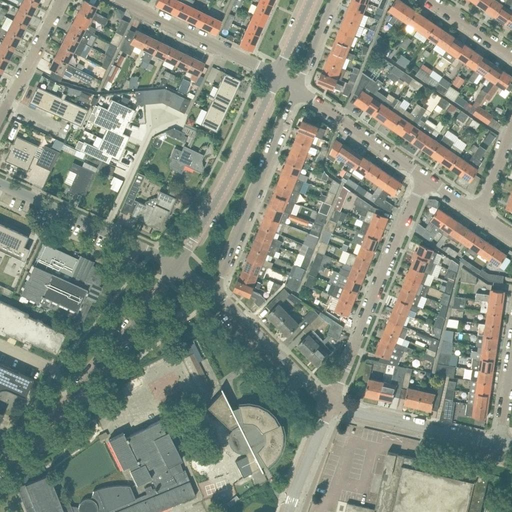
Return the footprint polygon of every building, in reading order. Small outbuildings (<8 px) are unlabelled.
[(16,0),(21,2),(18,9),(31,15),(37,4),(28,0),(16,0)] [(97,6),(84,0),(83,0),(78,11),(92,19),(104,25),(108,19),(94,12),(97,6)] [(175,0),(156,0),(155,4),(170,12),(175,0)] [(194,0),(175,0),(170,12),(185,19),(191,7),(194,0)] [(265,20),(271,5),(260,0),(259,0),(253,15),(265,20)] [(367,3),(359,0),(353,0),(352,4),(350,4),(348,8),(362,14),(367,3)] [(387,0),(382,0),(382,2),(380,2),(378,7),(384,10),(387,0)] [(395,0),(388,11),(394,14),(388,22),(393,25),(394,24),(398,17),(406,5),(403,3),(404,2),(400,0),(395,0)] [(478,0),(476,3),(486,10),(492,0),(478,0)] [(492,0),(486,10),(495,16),(501,8),(506,0),(492,0)] [(511,0),(506,0),(501,8),(495,16),(505,23),(511,12),(511,0)] [(410,7),(406,5),(398,17),(394,24),(398,27),(403,20),(408,24),(417,11),(410,7)] [(200,26),(206,14),(191,7),(185,19),(200,26)] [(374,18),(379,21),(384,10),(378,7),(374,18)] [(362,14),(348,8),(347,12),(348,13),(346,19),(358,24),(362,14)] [(25,27),(31,15),(18,9),(12,20),(25,27)] [(89,25),(92,19),(78,11),(72,23),(93,34),(96,29),(89,25)] [(423,16),(417,11),(408,24),(417,30),(426,18),(423,16)] [(226,21),(231,23),(234,16),(229,13),(226,21)] [(215,33),(221,22),(206,14),(200,26),(215,33)] [(258,35),(265,20),(253,15),(246,30),(258,35)] [(429,20),(426,18),(417,30),(427,37),(436,24),(429,20)] [(123,35),(125,31),(129,22),(121,19),(117,28),(115,31),(123,35)] [(358,24),(346,19),(343,26),(342,25),(340,29),(354,35),(358,24)] [(19,38),(25,27),(12,20),(7,31),(19,38)] [(219,35),(227,39),(230,31),(228,30),(231,23),(226,21),(219,35)] [(93,34),(72,23),(66,34),(91,47),(97,36),(93,34)] [(442,29),(436,24),(427,37),(437,43),(445,32),(442,29)] [(354,35),(340,29),(338,34),(340,34),(337,41),(350,46),(354,35)] [(375,31),(369,29),(365,39),(371,42),(375,31)] [(136,30),(134,33),(130,42),(125,39),(119,50),(130,55),(132,51),(139,54),(141,49),(147,35),(136,30)] [(246,30),(239,45),(251,50),(258,35),(246,30)] [(13,49),(19,38),(7,31),(1,42),(13,49)] [(118,46),(123,35),(115,31),(104,54),(107,55),(101,67),(106,69),(118,46)] [(448,33),(445,32),(437,43),(447,50),(452,42),(455,38),(448,33)] [(91,47),(66,34),(60,46),(73,51),(85,58),(91,47)] [(383,41),(384,38),(378,34),(373,46),(377,49),(383,41)] [(146,51),(141,60),(143,60),(140,66),(146,68),(149,63),(153,54),(159,41),(147,35),(141,49),(146,51)] [(411,40),(407,36),(400,45),(401,46),(405,49),(411,40)] [(455,38),(452,42),(447,50),(442,56),(452,62),(465,45),(461,42),(455,38)] [(164,59),(170,46),(159,41),(153,54),(164,59)] [(350,46),(337,41),(334,47),(333,47),(331,51),(345,57),(353,60),(355,55),(348,51),(350,46)] [(390,45),(383,41),(377,49),(385,53),(390,45)] [(0,56),(8,60),(13,49),(1,42),(0,44),(0,56)] [(467,47),(465,45),(452,62),(451,64),(455,67),(461,59),(466,63),(475,51),(468,46),(467,47)] [(66,63),(73,51),(60,46),(54,57),(58,59),(66,63)] [(175,65),(181,52),(170,46),(164,59),(175,65)] [(391,58),(397,49),(392,46),(386,55),(391,58)] [(428,58),(431,53),(426,49),(422,54),(428,58)] [(345,57),(331,51),(329,55),(331,56),(328,63),(341,68),(345,57)] [(480,55),(475,51),(466,63),(475,69),(484,58),(480,55)] [(186,71),(193,58),(181,52),(175,65),(186,71)] [(112,83),(125,57),(120,54),(108,80),(112,83)] [(401,54),(396,61),(405,67),(410,61),(401,54)] [(66,63),(58,59),(54,57),(48,68),(52,70),(49,75),(60,81),(63,75),(61,74),(63,69),(89,83),(93,76),(80,70),(75,68),(66,63)] [(195,81),(204,63),(193,58),(186,71),(193,74),(190,79),(195,81)] [(475,69),(469,79),(473,82),(480,72),(485,76),(494,64),(487,59),(486,60),(484,58),(475,69)] [(326,69),(324,68),(323,72),(322,72),(321,73),(337,80),(337,79),(341,80),(345,69),(341,68),(328,63),(326,69)] [(490,79),(483,89),(484,90),(481,94),(485,97),(492,87),(503,71),(499,68),(500,68),(494,64),(485,76),(490,79)] [(395,65),(391,71),(400,77),(404,71),(395,65)] [(105,72),(95,67),(91,75),(101,80),(105,72)] [(425,82),(430,74),(420,67),(415,75),(425,82)] [(171,73),(166,71),(159,86),(165,86),(171,73)] [(409,84),(413,78),(404,71),(400,77),(409,84)] [(506,73),(503,71),(492,87),(485,97),(490,101),(500,85),(505,89),(511,77),(511,76),(506,72),(506,73)] [(358,74),(352,72),(348,83),(347,82),(346,84),(353,86),(358,74)] [(371,78),(362,72),(356,87),(362,91),(354,102),(361,106),(362,106),(365,108),(373,97),(379,87),(382,82),(378,79),(374,83),(369,80),(371,78)] [(170,88),(176,76),(171,73),(165,86),(170,88)] [(241,81),(235,78),(225,73),(219,86),(233,93),(236,88),(237,89),(241,81)] [(337,80),(321,73),(318,81),(341,90),(343,85),(336,82),(337,80)] [(459,87),(465,79),(458,74),(452,83),(459,87)] [(139,77),(131,76),(129,81),(126,79),(122,89),(137,88),(139,82),(137,81),(139,77)] [(429,89),(423,85),(413,78),(409,84),(419,90),(425,94),(429,89)] [(431,78),(428,83),(435,88),(438,83),(431,78)] [(435,88),(444,94),(448,89),(438,83),(435,88)] [(353,86),(346,84),(342,93),(349,96),(353,86)] [(180,85),(178,91),(186,94),(188,88),(180,85)] [(233,93),(219,86),(213,98),(208,95),(208,96),(228,106),(232,98),(231,98),(233,93)] [(458,95),(460,92),(450,86),(448,89),(444,94),(454,101),(458,95)] [(36,87),(29,102),(37,106),(38,105),(43,107),(49,93),(36,87)] [(156,103),(162,102),(165,88),(155,89),(156,103)] [(162,102),(167,105),(173,93),(165,88),(162,102)] [(142,90),(135,91),(135,95),(136,105),(144,104),(142,90)] [(62,93),(60,98),(49,93),(43,107),(48,109),(47,111),(55,114),(64,94),(62,93)] [(167,105),(173,108),(179,95),(173,93),(167,105)] [(63,99),(65,94),(64,94),(55,114),(62,118),(63,117),(68,119),(75,104),(63,99)] [(173,108),(178,110),(184,98),(179,95),(173,108)] [(464,107),(468,102),(458,95),(454,101),(464,107)] [(228,106),(208,96),(207,98),(212,100),(206,111),(217,116),(221,118),(223,113),(225,114),(228,106)] [(374,115),(382,103),(373,97),(365,108),(368,110),(367,111),(374,115)] [(445,109),(449,102),(442,97),(437,104),(445,109)] [(184,113),(188,104),(190,101),(184,98),(178,110),(184,113)] [(386,98),(383,103),(382,103),(374,115),(380,120),(381,119),(384,121),(391,110),(399,99),(397,99),(395,98),(392,102),(386,98)] [(97,106),(94,113),(96,114),(122,126),(125,121),(129,123),(135,110),(111,99),(107,109),(98,105),(97,106)] [(402,102),(399,99),(391,110),(384,121),(387,123),(387,124),(393,128),(406,109),(400,105),(402,102)] [(468,102),(464,107),(473,113),(473,114),(474,114),(479,106),(478,105),(477,108),(468,102)] [(422,106),(417,103),(410,113),(406,109),(393,128),(399,133),(400,132),(403,134),(422,106)] [(80,126),(88,110),(75,104),(68,119),(73,121),(72,122),(80,126)] [(420,129),(415,126),(426,109),(422,106),(403,134),(406,136),(406,137),(412,141),(418,132),(420,129)] [(498,130),(501,123),(492,118),(493,116),(479,106),(474,114),(498,130)] [(463,123),(468,116),(461,110),(456,118),(463,123)] [(221,118),(217,116),(206,111),(200,124),(216,132),(220,124),(219,123),(221,118)] [(106,129),(102,138),(124,148),(129,136),(120,132),(122,126),(96,114),(92,122),(92,123),(106,129)] [(476,129),(480,123),(473,119),(469,125),(476,129)] [(325,129),(302,120),(299,129),(300,130),(315,135),(315,136),(317,132),(323,135),(325,129)] [(445,124),(440,121),(435,129),(422,148),(425,150),(431,155),(439,142),(435,139),(445,124)] [(425,122),(420,129),(418,132),(412,141),(419,146),(419,145),(422,148),(435,129),(425,122)] [(194,138),(197,131),(184,125),(181,132),(184,133),(194,138)] [(173,128),(166,131),(167,134),(181,141),(183,135),(184,133),(181,132),(173,128)] [(315,135),(300,130),(298,134),(299,134),(297,141),(310,146),(315,135)] [(491,130),(484,140),(491,145),(497,134),(491,130)] [(454,142),(445,135),(439,142),(431,155),(438,159),(438,158),(441,161),(448,150),(453,144),(454,142)] [(13,144),(11,143),(8,149),(10,149),(5,160),(27,170),(38,146),(16,136),(13,144)] [(124,148),(102,138),(98,148),(84,141),(83,143),(79,150),(106,162),(108,156),(118,161),(124,148)] [(336,138),(328,157),(333,161),(337,155),(346,161),(353,150),(336,138)] [(52,147),(60,150),(64,142),(56,139),(52,147)] [(78,140),(75,148),(79,150),(83,143),(78,140)] [(310,146),(297,141),(294,147),(293,146),(291,151),(306,157),(310,146)] [(462,151),(453,144),(448,150),(441,161),(444,163),(451,168),(455,162),(459,156),(462,151)] [(473,144),(470,149),(475,152),(478,147),(473,144)] [(475,152),(473,155),(468,162),(461,174),(463,176),(470,181),(478,169),(477,168),(482,161),(479,160),(486,149),(480,145),(478,147),(475,152)] [(36,163),(50,170),(58,152),(44,146),(36,163)] [(170,164),(170,166),(171,168),(172,169),(181,173),(185,164),(201,171),(203,167),(196,163),(198,159),(200,160),(203,155),(184,147),(182,151),(175,148),(170,158),(170,159),(171,160),(170,164)] [(76,150),(74,155),(82,159),(84,153),(76,150)] [(353,150),(346,161),(351,165),(340,179),(346,183),(349,178),(356,168),(355,168),(363,156),(353,150)] [(306,157),(291,151),(289,155),(291,156),(288,162),(302,168),(306,157)] [(365,174),(372,163),(363,156),(355,168),(356,168),(365,174)] [(468,162),(459,156),(455,162),(451,168),(457,172),(461,174),(468,162)] [(115,168),(102,162),(98,169),(111,175),(115,168)] [(284,168),(282,172),(304,181),(303,182),(306,183),(309,176),(300,172),(302,168),(288,162),(286,169),(284,168)] [(82,167),(73,163),(69,170),(64,182),(71,185),(68,192),(73,194),(75,192),(84,196),(85,193),(94,172),(82,167)] [(374,181),(382,169),(372,163),(365,174),(374,181)] [(384,187),(389,180),(392,176),(382,169),(374,181),(384,187)] [(304,181),(282,172),(281,177),(282,177),(279,184),(300,192),(303,182),(304,181)] [(113,176),(109,184),(111,185),(110,188),(117,192),(118,189),(123,180),(113,176)] [(392,176),(389,180),(384,187),(380,193),(374,202),(377,204),(382,207),(390,211),(393,205),(385,199),(390,191),(394,194),(402,183),(392,176)] [(355,189),(358,184),(349,178),(346,183),(355,189)] [(328,191),(336,194),(340,184),(333,179),(328,191)] [(300,192),(279,184),(277,190),(275,189),(274,194),(288,200),(296,203),(296,202),(298,202),(302,193),(300,192)] [(364,195),(368,191),(358,184),(355,189),(364,195)] [(340,195),(346,197),(349,190),(343,186),(340,195)] [(124,201),(132,204),(131,205),(130,205),(131,206),(132,204),(136,205),(131,215),(139,219),(138,220),(137,220),(144,223),(147,225),(148,223),(159,228),(165,216),(164,216),(165,213),(166,213),(166,212),(169,213),(168,214),(169,215),(177,197),(176,197),(176,198),(159,191),(156,199),(158,200),(155,207),(146,203),(145,205),(138,201),(137,201),(134,200),(138,190),(131,187),(124,201)] [(375,190),(373,194),(368,191),(364,195),(374,202),(380,193),(375,190)] [(327,195),(322,193),(319,199),(332,204),(336,194),(328,191),(327,195)] [(288,200),(274,194),(272,198),(273,199),(271,205),(284,211),(292,214),(296,203),(288,200)] [(358,212),(357,213),(361,214),(359,219),(364,220),(374,224),(379,226),(383,228),(388,217),(371,210),(372,206),(364,200),(357,196),(354,204),(356,205),(354,210),(358,212)] [(438,209),(439,208),(439,201),(436,199),(428,198),(426,202),(426,204),(438,209)] [(327,215),(331,206),(325,204),(321,212),(327,215)] [(284,211),(271,205),(268,212),(267,211),(265,215),(280,221),(284,211)] [(341,211),(334,208),(330,218),(337,221),(341,223),(342,221),(344,222),(347,213),(341,211)] [(448,215),(439,208),(438,209),(436,212),(431,220),(425,228),(427,229),(423,235),(431,241),(436,232),(438,230),(446,218),(448,215)] [(314,223),(323,226),(327,215),(321,212),(318,211),(314,223)] [(291,213),(289,213),(288,217),(307,225),(309,221),(291,213)] [(280,221),(265,215),(263,220),(265,220),(262,227),(275,232),(280,221)] [(446,218),(441,225),(438,230),(443,234),(443,233),(447,237),(450,233),(455,225),(458,221),(453,218),(448,215),(446,218)] [(333,232),(337,221),(330,218),(326,229),(333,232)] [(383,228),(379,226),(374,224),(364,220),(360,230),(366,233),(374,237),(379,239),(383,228)] [(455,236),(452,240),(457,243),(460,239),(465,232),(467,228),(458,221),(455,225),(450,233),(455,236)] [(0,245),(23,256),(26,248),(23,247),(24,245),(28,236),(0,223),(0,245)] [(323,226),(314,223),(310,233),(319,237),(323,226)] [(275,232),(262,227),(259,233),(258,232),(256,237),(280,246),(282,243),(273,239),(275,232)] [(475,238),(477,235),(467,228),(465,232),(460,239),(470,246),(475,238)] [(310,233),(307,240),(316,244),(319,237),(310,233)] [(375,249),(379,239),(374,237),(366,233),(364,239),(355,235),(352,241),(362,244),(370,248),(375,249)] [(484,245),(487,241),(477,235),(475,238),(470,246),(479,252),(484,245)] [(280,246),(256,237),(254,241),(256,242),(253,248),(261,251),(267,254),(274,257),(275,252),(278,253),(280,246)] [(328,244),(321,241),(317,251),(325,254),(328,244)] [(494,251),(496,247),(487,241),(484,245),(479,252),(489,259),(494,251)] [(43,243),(39,252),(20,294),(82,322),(92,300),(95,302),(101,287),(99,286),(105,271),(43,243)] [(310,258),(314,248),(303,244),(299,254),(304,256),(310,258)] [(370,260),(375,249),(370,248),(362,244),(357,255),(365,258),(370,260)] [(428,260),(433,262),(437,253),(432,251),(433,249),(420,244),(415,255),(419,257),(428,260)] [(498,266),(506,254),(496,247),(494,251),(489,259),(490,260),(498,266)] [(261,251),(253,248),(251,255),(249,254),(247,258),(269,267),(271,268),(273,264),(264,261),(267,254),(261,251)] [(450,254),(455,258),(458,253),(453,249),(450,254)] [(325,254),(317,251),(313,262),(320,265),(323,266),(324,263),(328,262),(330,262),(332,257),(325,254)] [(357,255),(350,252),(346,263),(353,266),(361,269),(366,271),(370,260),(365,258),(357,255)] [(433,262),(428,260),(419,257),(415,255),(411,266),(424,272),(428,273),(432,274),(436,263),(433,262)] [(310,258),(304,256),(303,261),(297,259),(294,265),(306,269),(310,258)] [(269,267),(247,258),(246,263),(247,263),(245,270),(258,275),(265,278),(269,267)] [(452,259),(448,268),(448,269),(455,271),(457,272),(459,264),(452,259)] [(313,262),(309,273),(316,276),(320,265),(313,262)] [(302,280),(306,269),(294,265),(293,264),(289,275),(302,280)] [(341,267),(339,273),(348,276),(357,280),(361,282),(366,271),(361,269),(353,266),(351,271),(341,267)] [(424,283),(428,273),(424,272),(411,266),(406,277),(420,282),(424,283)] [(476,283),(477,277),(462,267),(460,280),(476,283)] [(455,271),(448,269),(445,277),(448,278),(447,280),(454,283),(457,272),(455,271)] [(488,273),(482,269),(481,270),(479,274),(488,280),(503,282),(504,276),(494,274),(488,273)] [(242,276),(240,275),(239,280),(238,279),(254,286),(259,288),(262,282),(256,280),(258,275),(245,270),(242,276)] [(339,273),(333,270),(329,281),(332,283),(332,282),(337,284),(352,291),(357,293),(361,282),(357,280),(348,276),(339,273)] [(317,276),(316,276),(309,273),(305,284),(313,287),(317,276)] [(288,274),(284,284),(290,288),(297,291),(302,280),(289,275),(288,274)] [(429,286),(424,283),(420,282),(406,277),(402,287),(421,295),(425,297),(429,286)] [(234,289),(257,298),(255,302),(259,306),(266,299),(259,292),(252,290),(254,286),(238,279),(234,289)] [(454,283),(447,280),(446,286),(441,285),(440,289),(451,293),(454,283)] [(273,293),(282,285),(274,282),(270,292),(273,293)] [(340,298),(353,303),(357,293),(352,291),(337,284),(332,295),(335,296),(340,298)] [(0,285),(0,292),(10,297),(13,291),(0,285)] [(411,304),(417,306),(421,295),(402,287),(398,298),(401,299),(411,304)] [(290,294),(284,288),(271,301),(276,306),(268,315),(277,324),(288,314),(280,305),(288,297),(297,305),(303,300),(291,293),(290,294)] [(321,297),(323,291),(316,288),(313,294),(321,298),(321,297)] [(451,293),(440,289),(437,296),(444,299),(443,304),(448,306),(451,293)] [(490,289),(489,294),(476,292),(475,298),(482,299),(498,302),(503,302),(505,291),(490,289)] [(348,315),(353,303),(340,298),(335,296),(330,307),(348,315)] [(453,307),(464,308),(465,297),(454,296),(453,307)] [(417,306),(411,304),(401,299),(398,298),(393,309),(397,310),(406,314),(409,309),(417,312),(419,307),(417,306)] [(503,302),(498,302),(482,299),(480,311),(487,312),(501,314),(503,302)] [(0,300),(0,332),(8,336),(9,334),(24,341),(26,338),(32,341),(32,342),(56,353),(65,333),(42,322),(42,321),(37,319),(36,320),(27,315),(28,313),(0,300)] [(438,315),(445,317),(448,306),(443,304),(438,315)] [(453,307),(452,307),(451,315),(463,317),(464,308),(453,307)] [(309,324),(318,315),(313,309),(304,318),(309,324)] [(393,309),(389,320),(392,321),(402,325),(409,328),(413,329),(415,323),(409,321),(411,316),(406,314),(397,310),(393,309)] [(500,325),(501,314),(487,312),(485,324),(494,325),(500,325)] [(288,314),(277,324),(288,335),(295,328),(299,324),(288,314)] [(315,330),(324,321),(318,315),(309,324),(315,330)] [(434,325),(442,328),(445,317),(438,315),(434,325)] [(457,327),(459,320),(449,318),(447,326),(457,327)] [(329,335),(338,339),(343,326),(333,320),(331,324),(331,325),(327,335),(329,335)] [(409,328),(402,325),(392,321),(389,320),(385,330),(388,332),(398,336),(404,338),(409,328)] [(500,325),(494,325),(485,324),(479,323),(478,334),(493,336),(498,337),(500,325)] [(434,326),(436,326),(432,335),(439,338),(442,328),(434,325),(434,326)] [(307,336),(305,338),(298,345),(307,354),(310,352),(318,343),(319,344),(323,340),(314,331),(313,330),(307,336)] [(388,332),(385,330),(380,341),(384,342),(404,350),(405,346),(402,344),(404,338),(398,336),(388,332)] [(443,341),(453,342),(454,331),(445,330),(443,341)] [(498,337),(493,336),(478,334),(476,346),(482,347),(489,347),(496,349),(498,337)] [(439,340),(432,337),(429,346),(437,349),(439,340)] [(380,341),(376,352),(381,354),(379,361),(386,363),(395,365),(398,365),(404,350),(384,342),(380,341)] [(440,352),(451,354),(453,342),(443,341),(440,352)] [(307,354),(318,365),(321,362),(329,354),(322,347),(319,344),(318,343),(310,352),(307,354)] [(194,352),(190,344),(181,349),(185,357),(189,355),(206,390),(211,388),(194,352)] [(482,347),(481,352),(471,351),(471,357),(473,357),(483,359),(495,360),(496,349),(489,347),(482,347)] [(433,362),(435,356),(425,352),(423,358),(433,362)] [(458,366),(459,355),(451,354),(440,352),(437,363),(458,366)] [(495,360),(483,359),(473,357),(471,369),(479,370),(487,371),(493,372),(495,360)] [(30,384),(32,379),(0,363),(0,419),(3,413),(0,411),(0,388),(0,389),(1,389),(1,388),(2,388),(3,388),(4,388),(5,388),(6,388),(7,388),(8,388),(8,389),(24,396),(29,384),(30,384)] [(365,395),(378,398),(382,380),(369,377),(372,364),(366,363),(362,381),(368,382),(365,395)] [(450,375),(455,375),(457,366),(458,367),(458,366),(437,363),(435,373),(450,376),(450,375)] [(395,365),(391,382),(382,380),(378,398),(392,401),(393,396),(399,397),(406,367),(398,365),(395,365)] [(421,389),(408,386),(412,368),(406,367),(399,397),(405,398),(404,403),(417,407),(421,389)] [(487,371),(479,370),(478,376),(471,375),(471,380),(491,383),(493,372),(487,371)] [(438,378),(435,392),(421,389),(417,407),(431,410),(432,409),(437,410),(440,399),(444,380),(438,378)] [(447,388),(455,389),(456,382),(448,380),(447,388)] [(490,395),(491,383),(471,380),(469,391),(475,392),(484,394),(490,395)] [(222,391),(207,406),(231,430),(230,431),(230,432),(229,433),(229,434),(228,435),(228,436),(228,437),(228,439),(228,440),(228,441),(228,442),(229,443),(229,445),(230,446),(230,447),(231,448),(232,449),(233,450),(234,450),(235,451),(236,452),(237,452),(238,452),(239,453),(240,453),(242,453),(243,453),(244,453),(245,453),(247,455),(235,461),(243,477),(252,473),(251,472),(260,468),(261,471),(262,470),(260,466),(266,466),(266,465),(274,459),(279,451),(282,442),(282,432),(280,423),(279,423),(277,424),(273,416),(266,409),(257,405),(248,403),(238,404),(238,406),(231,408),(225,396),(221,388),(220,388),(222,391)] [(444,400),(453,401),(455,389),(447,388),(444,400)] [(484,394),(475,392),(469,391),(467,403),(483,406),(488,406),(490,395),(484,394)] [(455,401),(453,401),(444,400),(443,400),(441,411),(453,413),(455,401)] [(488,406),(483,406),(467,403),(465,415),(486,418),(488,406)] [(151,486),(144,488),(147,494),(135,499),(130,486),(127,485),(123,485),(119,485),(115,485),(112,486),(108,486),(104,487),(100,488),(97,489),(93,490),(93,491),(91,499),(90,499),(86,499),(84,500),(81,501),(80,503),(79,507),(71,506),(69,502),(61,505),(48,474),(17,487),(20,496),(26,511),(155,511),(195,496),(185,470),(172,475),(161,452),(174,445),(167,431),(165,432),(159,420),(125,437),(123,432),(108,439),(122,468),(128,465),(130,469),(129,469),(137,484),(151,477),(156,487),(152,489),(151,486)] [(480,511),(489,474),(416,458),(388,452),(375,509),(347,502),(344,511),(480,511)] [(229,507),(239,499),(236,495),(226,503),(229,507)]
